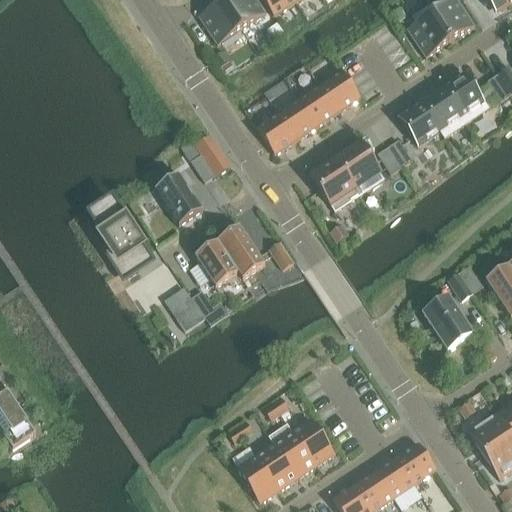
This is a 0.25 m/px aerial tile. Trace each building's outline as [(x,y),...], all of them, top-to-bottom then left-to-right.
[(266,17),(254,0),(230,0),(223,5),(242,34),(266,17)] [(296,6),(291,0),(259,0),(274,21),(296,6)] [(502,14),(511,6),(511,0),(479,0),(486,9),(495,3),(502,14)] [(474,30),(455,2),(456,1),(455,1),(432,17),(451,46),(475,30),(474,30)] [(242,34),(223,5),(198,21),(199,21),(218,49),(217,49),(218,50),(242,34)] [(451,46),(432,17),(427,10),(412,21),(416,27),(407,34),(426,62),(451,46)] [(407,21),(401,12),(390,19),(396,28),(407,21)] [(283,36),(277,27),(267,34),(273,43),(283,36)] [(230,64),(224,55),(213,62),(219,71),(230,64)] [(511,76),(508,71),(498,79),(511,99),(511,98),(511,76)] [(360,103),(342,75),(320,90),(338,117),(360,103)] [(488,114),(463,77),(441,92),(465,129),(488,114)] [(498,79),(487,86),(501,106),(511,99),(498,79)] [(338,117),(320,90),(299,104),(317,131),(338,117)] [(465,129),(441,92),(420,106),(440,137),(444,143),(465,129)] [(317,131),(299,104),(278,118),(297,145),(317,131)] [(440,137),(420,106),(399,120),(419,151),(440,137)] [(297,145),(278,118),(256,132),(275,160),(297,145)] [(231,171),(210,140),(195,150),(202,159),(216,180),(217,181),(231,171)] [(399,144),(388,152),(402,172),(412,165),(399,144)] [(385,183),(360,146),(335,163),(360,200),(385,183)] [(388,152),(377,159),(391,179),(402,172),(388,152)] [(216,180),(202,159),(191,167),(205,187),(216,180)] [(360,200),(335,163),(310,180),(335,217),(360,200)] [(203,215),(194,201),(195,201),(188,191),(188,192),(179,178),(155,194),(179,231),(203,215)] [(118,208),(93,224),(124,272),(149,256),(118,208)] [(265,268),(240,230),(217,245),(238,277),(243,283),(265,268)] [(348,240),(341,230),(330,237),(337,247),(348,240)] [(238,277),(217,245),(195,260),(216,292),(238,277)] [(294,267),(280,247),(269,254),(283,274),(294,267)] [(511,321),(511,275),(508,269),(485,285),(511,323),(511,321)] [(470,271),(459,278),(473,299),(483,292),(470,271)] [(473,299),(459,278),(448,285),(462,306),(473,299)] [(216,316),(202,295),(192,302),(197,310),(205,323),(216,316)] [(472,338),(448,302),(424,318),(448,354),(472,338)] [(197,310),(176,323),(185,337),(205,323),(197,310)] [(36,439),(26,425),(8,397),(0,402),(0,435),(12,454),(36,439)] [(289,413),(282,402),(273,408),(280,419),(289,413)] [(476,415),(470,406),(459,413),(465,422),(476,415)] [(511,406),(496,417),(495,417),(496,418),(511,442),(511,441),(511,406)] [(280,419),(273,408),(264,414),(271,425),(280,419)] [(511,442),(496,418),(468,436),(467,436),(484,461),(511,442)] [(334,459),(310,423),(292,434),(291,435),(316,472),(334,459)] [(253,437),(246,426),(237,432),(244,443),(253,437)] [(316,472),(291,435),(292,434),(287,428),(268,440),(273,447),(298,483),(316,472)] [(244,443),(237,432),(228,438),(235,449),(244,443)] [(511,475),(511,441),(511,442),(484,461),(500,485),(500,484),(511,475)] [(273,447),(255,459),(280,495),(298,483),(273,447)] [(436,475),(418,447),(396,462),(415,489),(436,475)] [(280,495),(255,459),(237,471),(261,508),(280,495)] [(415,489),(396,462),(375,476),(394,503),(415,489)] [(380,511),(394,503),(375,476),(354,490),(369,511),(380,511)] [(369,511),(354,490),(333,504),(337,511),(369,511)] [(511,503),(511,494),(510,492),(500,499),(506,508),(511,503)]
